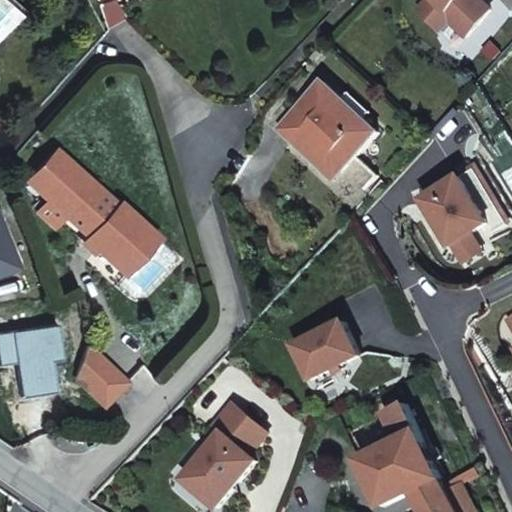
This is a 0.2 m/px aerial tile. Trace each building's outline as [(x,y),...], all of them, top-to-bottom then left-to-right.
[(435,0),(420,17),(440,34),(455,18),(473,35),(498,6),(491,0),(435,0)] [(308,140),(349,177),(384,137),(326,84),(281,137),(298,151),(308,140)] [(340,188),(349,177),(308,140),(298,151),(340,188)] [(92,249),(130,282),(166,245),(127,209),(124,212),(66,157),(35,189),(96,246),(92,249)] [(467,175),(428,199),(455,245),(494,222),(467,175)] [(2,207),(0,207),(0,275),(24,267),(2,207)] [(346,322),(295,350),(315,385),(366,356),(346,322)] [(94,323),(84,357),(117,385),(137,362),(94,323)] [(186,470),(217,499),(234,481),(228,475),(234,469),(241,475),(259,456),(252,449),(271,429),(240,399),(220,420),(227,428),(186,470)] [(419,496),(421,500),(449,483),(411,412),(389,422),(400,446),(386,454),(383,449),(370,456),(376,466),(365,473),(384,511),(388,511),(395,509),(419,496)] [(421,500),(427,511),(483,511),(466,480),(452,488),(449,483),(421,500)]
